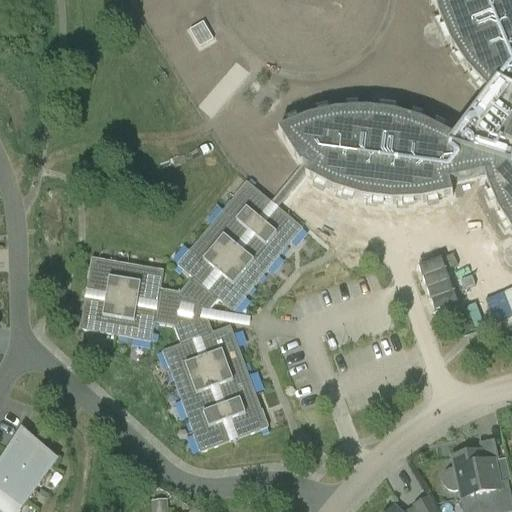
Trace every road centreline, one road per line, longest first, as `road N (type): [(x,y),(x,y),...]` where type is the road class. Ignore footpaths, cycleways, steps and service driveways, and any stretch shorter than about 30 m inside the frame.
road 1 (unknown): [(218,0),(271,177),(301,204),(396,254),(411,239),(406,215),(386,205),(372,209)]
road 2 (residential): [(18,345),(142,455),(192,487),(284,482),(335,511)]
road 3 (residential): [(0,165),(20,253),(18,345)]
road 4 (residential): [(452,413),(396,254)]
road 5 (residential): [(452,413),(385,459),(335,511)]
